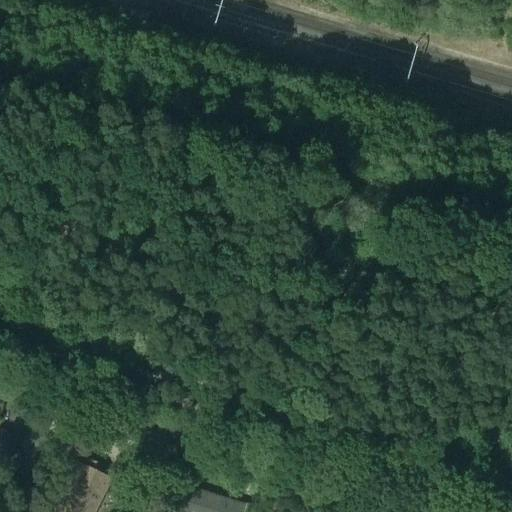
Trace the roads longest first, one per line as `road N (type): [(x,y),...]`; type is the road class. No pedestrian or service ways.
road 1 (track): [(511,506),(0,347)]
road 2 (track): [(0,69),(211,138),(511,220)]
